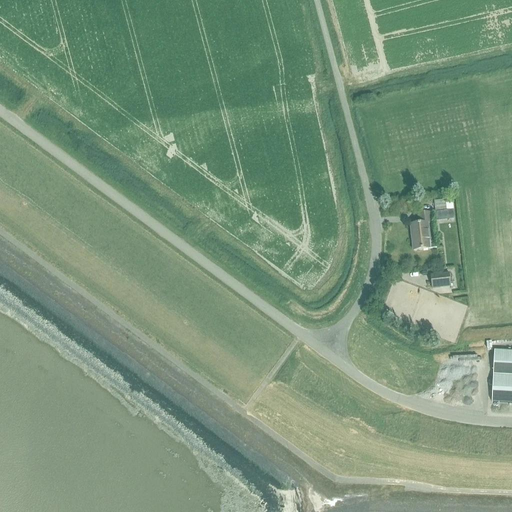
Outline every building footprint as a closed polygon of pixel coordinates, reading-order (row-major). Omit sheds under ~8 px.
[(445,194),(446,206),(455,205),(454,194),(445,194)] [(442,196),(434,197),(436,207),(444,206),(442,196)] [(420,224),(410,225),(413,251),(430,249),(429,242),(430,242),(428,224),(432,223),(430,213),(418,214),(420,224)] [(431,276),(432,288),(450,286),(449,274),(431,276)] [(511,352),(494,351),(494,357),(492,403),(511,403),(511,352)]
